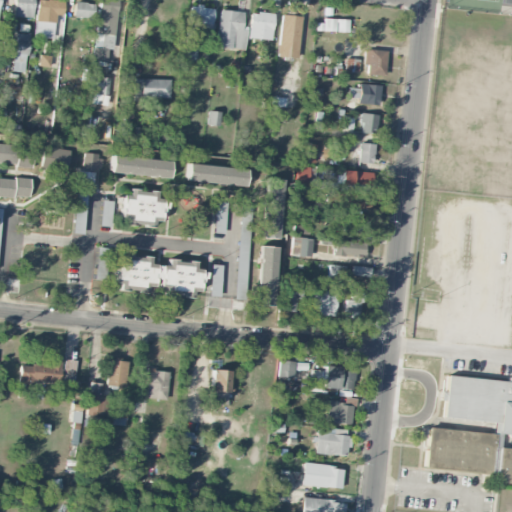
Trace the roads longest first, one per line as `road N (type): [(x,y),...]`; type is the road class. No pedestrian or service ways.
road 1 (residential): [(429,0),(373,511)]
road 2 (residential): [(391,352),(0,311)]
